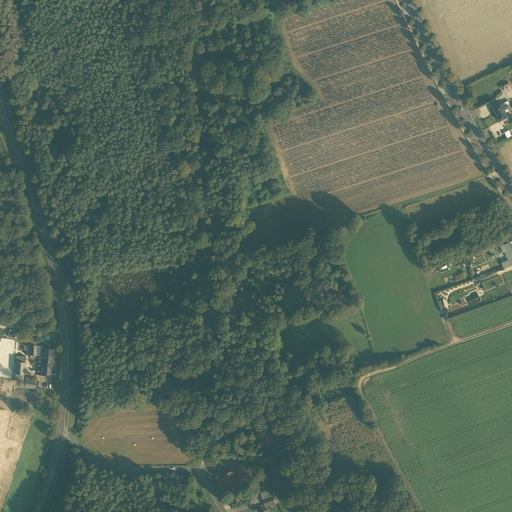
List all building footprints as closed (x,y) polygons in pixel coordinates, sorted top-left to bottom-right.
[(496,114),(509,108),(507,105),(503,107),(500,103),(493,107),(496,114)] [(505,113),(510,111),(509,108),(496,114),(500,121),(507,117),(505,113)] [(510,266),(511,265),(511,252),(509,244),(500,247),(503,252),(504,252),(508,260),(510,266)] [(448,263),(438,266),(440,272),(450,269),(448,263)] [(469,305),(481,301),(479,297),(467,301),(469,305)] [(41,360),(52,361),(53,350),(43,349),(42,356),(41,360)] [(23,375),(25,363),(21,362),(22,357),(16,357),(16,362),(14,374),(23,375)] [(36,374),(50,376),(52,361),(41,360),(40,370),(37,369),(36,374)] [(36,380),(23,379),(21,379),(21,380),(20,387),(35,388),(36,380)] [(264,441),(273,441),(273,435),(272,428),(263,429),(264,441)] [(277,446),(280,453),(289,451),(286,443),(277,446)] [(267,458),(268,461),(277,458),(276,454),(280,453),(277,446),(267,449),(268,453),(269,455),(267,458)] [(226,480),(228,486),(233,484),(233,485),(237,484),(233,471),(220,476),(222,481),(226,480)] [(261,493),(266,507),(279,503),(276,494),(273,495),(271,489),(261,493)]
